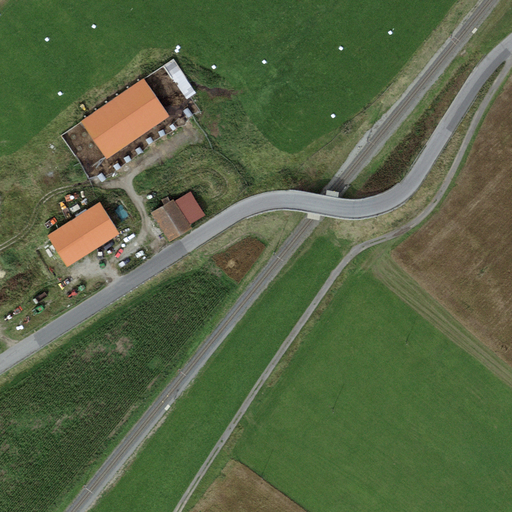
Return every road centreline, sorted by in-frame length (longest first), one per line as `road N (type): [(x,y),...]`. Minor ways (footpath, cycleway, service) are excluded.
road 1 (tertiary): [(0,365),(238,211),(286,199),(360,209),(395,197),(482,72),(511,43)]
road 2 (track): [(177,511),(339,267),(364,245),(409,226),(436,200),(511,56)]
